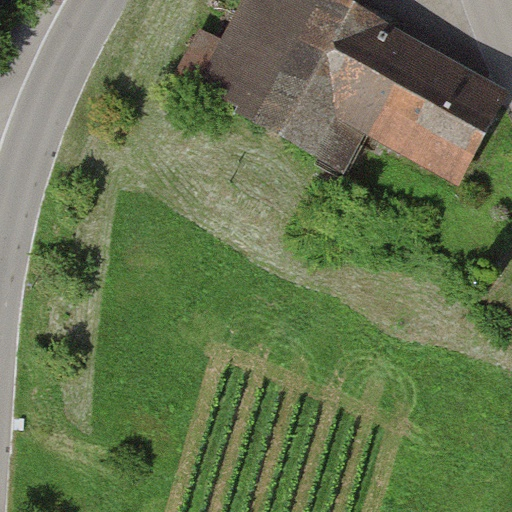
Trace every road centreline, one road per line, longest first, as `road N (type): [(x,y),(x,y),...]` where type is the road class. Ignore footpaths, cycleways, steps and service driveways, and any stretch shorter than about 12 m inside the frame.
road 1 (residential): [(0,291),(29,155),(99,0)]
road 2 (residential): [(0,98),(98,0)]
